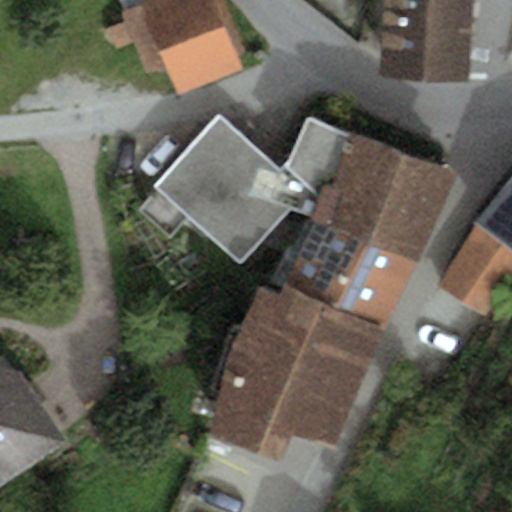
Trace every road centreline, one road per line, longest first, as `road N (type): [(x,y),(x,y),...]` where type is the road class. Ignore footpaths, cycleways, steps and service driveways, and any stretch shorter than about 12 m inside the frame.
road 1 (residential): [(314,511),(496,115)]
road 2 (residential): [(346,80),(0,133)]
road 3 (residential): [(496,115),(346,80)]
